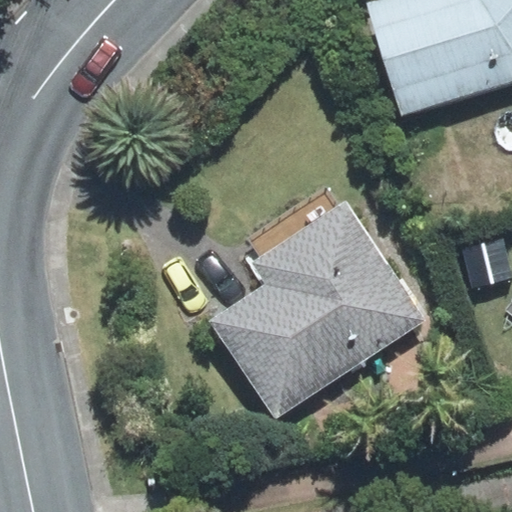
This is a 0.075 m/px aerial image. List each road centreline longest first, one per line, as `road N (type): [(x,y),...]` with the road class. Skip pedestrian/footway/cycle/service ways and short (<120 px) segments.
road 1 (residential): [(0,323),(37,511)]
road 2 (residential): [(115,0),(7,144)]
